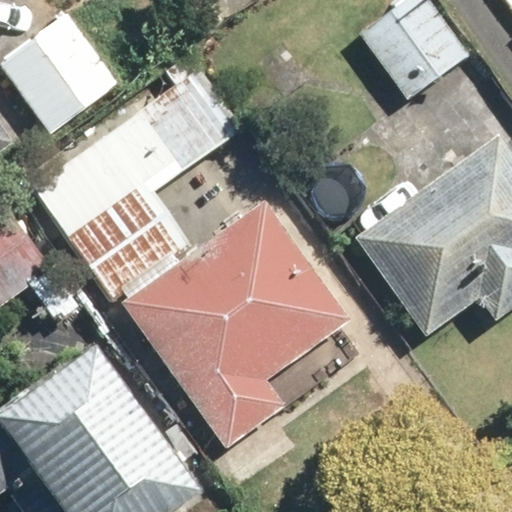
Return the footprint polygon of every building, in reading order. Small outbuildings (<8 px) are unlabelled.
[(415,6),(367,36),(407,101),(455,70),(415,6)] [(64,40),(11,80),(46,127),(100,87),(64,40)] [(69,248),(70,247),(105,297),(181,245),(148,198),(219,148),(183,95),(108,147),(107,145),(33,196),(69,248)] [(511,192),(488,159),(364,246),(437,350),(511,298),(511,192)] [(261,228),(138,319),(218,425),(340,334),(261,228)] [(0,293),(31,269),(0,229),(0,293)] [(78,398),(5,453),(50,511),(151,511),(160,506),(78,398)]
